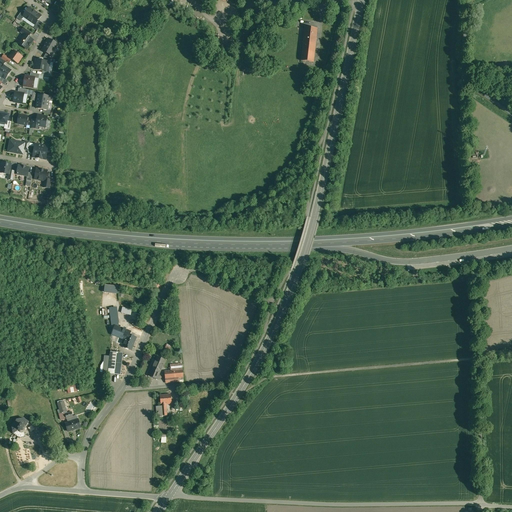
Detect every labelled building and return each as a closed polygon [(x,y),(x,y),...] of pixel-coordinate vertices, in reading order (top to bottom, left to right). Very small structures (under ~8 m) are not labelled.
[(41,16),(29,8),(25,13),(23,16),(24,17),(35,24),(38,20),(41,16)] [(22,11),(17,18),(21,21),(24,17),(23,16),(25,13),(22,11)] [(38,20),(35,24),(33,27),(37,30),(42,23),(38,20)] [(31,33),(24,28),(21,32),(24,35),(24,34),(28,37),(31,33)] [(317,29),(304,28),(301,61),(313,62),(317,29)] [(24,35),(18,43),(27,49),(29,46),(31,44),(30,44),(33,40),(28,37),(24,34),(24,35)] [(58,44),(48,39),(41,50),(51,56),(58,44)] [(23,57),(13,50),(8,57),(11,59),(18,64),(23,57)] [(8,57),(4,54),(1,58),(6,62),(8,64),(11,59),(8,57)] [(47,62),(36,60),(35,65),(34,65),(33,69),(42,71),(48,72),(50,62),(47,62)] [(3,65),(0,63),(0,64),(0,75),(5,79),(11,71),(3,65)] [(30,77),(25,76),(23,86),(33,87),(35,78),(30,77)] [(15,92),(13,102),(22,103),(24,94),(18,92),(15,92)] [(49,97),(38,95),(37,101),(48,103),(49,97)] [(48,103),(37,101),(36,108),(47,110),(48,103)] [(8,114),(0,112),(0,122),(5,124),(7,124),(7,121),(8,114)] [(28,116),(19,115),(17,123),(26,125),(26,124),(27,120),(28,116)] [(47,117),(38,115),(37,120),(36,125),(38,125),(45,127),(47,117)] [(37,120),(31,119),(31,121),(30,127),(38,129),(38,125),(36,125),(37,120)] [(24,143),(10,140),(8,151),(23,154),(23,150),(25,143),(24,143)] [(41,145),(35,144),(33,157),(39,158),(41,145)] [(48,146),(41,145),(39,158),(46,159),(48,146)] [(12,164),(1,162),(0,166),(0,172),(8,174),(10,174),(11,170),(12,164)] [(25,166),(22,165),(22,166),(18,165),(16,174),(27,176),(28,172),(29,167),(25,166)] [(41,169),(40,169),(36,169),(35,178),(38,179),(39,180),(41,180),(42,180),(44,180),(45,180),(46,178),(47,170),(44,170),(43,169),(41,169)] [(52,179),(46,178),(45,180),(44,180),(43,187),(50,188),(52,179)] [(105,284),(105,292),(119,294),(120,286),(105,284)] [(132,310),(122,307),(121,313),(131,315),(132,310)] [(131,332),(118,326),(119,322),(117,308),(109,309),(111,324),(113,335),(126,340),(130,335),(131,332)] [(135,337),(130,335),(126,340),(123,346),(131,349),(135,337)] [(122,353),(110,352),(110,356),(108,373),(120,375),(122,353)] [(165,360),(157,356),(149,376),(157,380),(165,360)] [(171,371),(165,371),(166,384),(179,383),(179,378),(183,377),(182,364),(171,365),(171,371)] [(77,384),(67,386),(68,393),(79,391),(77,384)] [(171,395),(160,396),(161,405),(161,406),(156,406),(157,416),(167,416),(166,404),(171,404),(171,395)] [(67,412),(64,402),(58,404),(61,414),(64,413),(67,412)] [(24,418),(16,420),(12,426),(13,434),(19,438),(25,437),(25,432),(27,429),(26,426),(29,422),(24,418)] [(78,419),(65,423),(68,431),(81,428),(78,419)]
